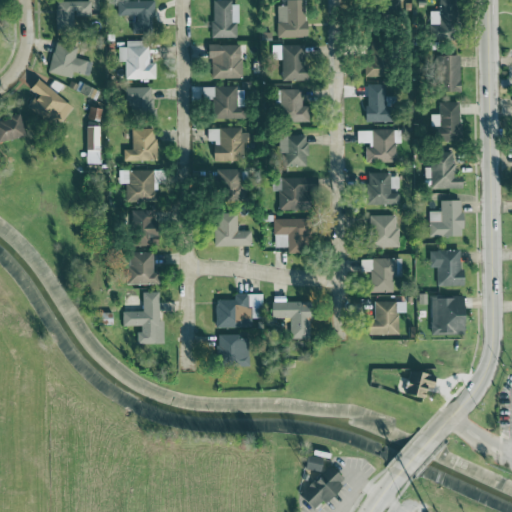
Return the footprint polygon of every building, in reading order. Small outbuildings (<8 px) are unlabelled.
[(88,1),(53,0),(53,27),(73,27),(73,15),(88,15),(88,1)] [(114,0),(115,15),(130,15),(130,30),(151,29),(150,0),(114,0)] [(235,0),(209,1),(209,37),(236,36),(235,0)] [(304,36),(303,0),(284,0),(284,4),(275,5),(275,36),(304,36)] [(397,0),(384,0),(384,11),(397,12),(397,0)] [(427,10),(428,35),(451,34),(449,0),(436,0),(437,10),(427,10)] [(115,46),(116,61),(123,61),(123,79),(154,78),(153,61),(146,62),(145,39),(123,40),(124,46),(115,46)] [(72,57),(75,46),(52,40),(45,71),(68,77),(70,70),(86,74),(89,61),(72,57)] [(238,43),(204,44),(204,57),(208,57),(209,78),(240,77),(238,43)] [(301,44),(279,44),(279,80),(302,79),(301,44)] [(362,76),(378,75),(377,49),(368,49),(368,59),(361,59),(362,76)] [(457,54),(433,55),(434,91),(457,91),(457,54)] [(65,101),(32,78),(25,88),(32,93),(23,106),(49,124),(65,101)] [(363,121),(383,121),(384,84),(364,83),(363,121)] [(234,86),(210,85),(210,117),(242,118),(242,107),(234,107),(234,86)] [(122,87),(122,115),(149,114),(149,86),(122,87)] [(210,86),(200,86),(199,98),(210,99),(210,86)] [(274,89),(275,122),(302,121),(301,88),(274,89)] [(429,114),(430,141),(458,140),(457,101),(436,101),(437,113),(429,114)] [(0,118),(0,140),(23,136),(20,115),(0,118)] [(83,163),(98,163),(98,125),(82,125),(83,163)] [(205,127),(204,140),(210,140),(209,159),(240,159),(241,142),(246,142),(247,132),(239,132),(239,127),(205,127)] [(363,161),(392,161),(392,129),(355,129),(355,143),(363,143),(363,161)] [(121,160),(154,160),(154,130),(129,130),(130,148),(121,149),(121,160)] [(303,165),(303,134),(275,135),(276,153),(282,152),(282,166),(303,165)] [(459,187),(458,175),(451,175),(451,150),(427,151),(428,166),(422,166),(422,177),(428,177),(428,188),(459,187)] [(212,169),(213,201),(241,200),(240,184),(236,185),(235,168),(212,169)] [(117,170),(117,183),(123,183),(124,200),(151,199),(150,169),(117,170)] [(397,203),(397,192),(388,192),(388,171),(364,172),(365,204),(397,203)] [(278,176),(277,209),(303,209),(304,188),(313,188),(313,177),(278,176)] [(459,199),(438,200),(438,210),(427,210),(428,236),(459,235),(459,199)] [(152,244),(151,209),(128,209),(129,244),(152,244)] [(249,229),(234,229),(235,212),(212,212),(212,244),(249,245),(249,229)] [(366,215),(367,247),(395,246),(395,214),(366,215)] [(285,251),(302,251),(301,218),(271,218),(272,246),(285,245),(285,251)] [(427,267),(435,267),(435,285),(459,284),(458,249),(427,249),(427,267)] [(150,250),(124,251),(125,283),(155,282),(154,271),(150,271),(150,250)] [(359,258),(359,271),(366,271),(367,292),(396,291),(395,257),(359,258)] [(157,290),(139,291),(140,309),(119,310),(119,324),(135,324),(135,342),(158,342),(157,290)] [(212,325),(237,325),(237,321),(246,321),(246,305),(259,305),(259,292),(231,292),(231,298),(212,298),(212,325)] [(286,337),(307,337),(307,300),(283,300),(283,294),(268,294),(268,316),(286,316),(286,337)] [(429,333),(459,333),(459,295),(428,295),(429,333)] [(402,300),(371,301),(371,317),(365,317),(365,333),(396,333),(396,311),(403,311),(402,300)] [(213,334),(214,365),(243,364),(242,333),(213,334)] [(423,397),(426,386),(432,387),(435,375),(407,368),(401,391),(423,397)] [(301,468),(316,470),(318,456),(303,454),(301,468)] [(311,509),(340,478),(325,463),(296,495),(311,509)]
